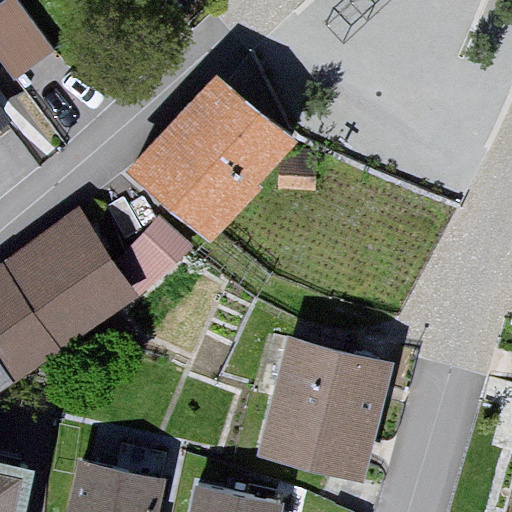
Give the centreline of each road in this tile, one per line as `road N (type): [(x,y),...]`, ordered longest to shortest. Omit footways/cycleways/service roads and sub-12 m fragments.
road 1 (residential): [(259,0),(0,232)]
road 2 (residential): [(511,209),(459,321),(408,511)]
